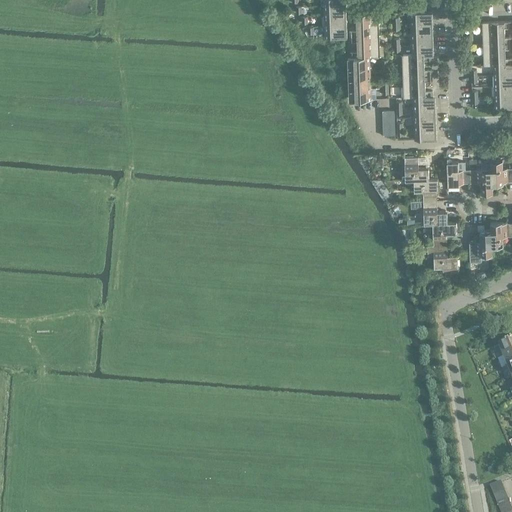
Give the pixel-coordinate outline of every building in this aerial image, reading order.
[(346,3),(326,4),(326,15),(347,14),(346,3)] [(433,11),(412,11),(413,22),(433,21),(433,11)] [(356,19),(357,24),(378,23),(377,12),(349,13),(349,19),(356,19)] [(347,14),(326,15),(327,25),(347,24),(347,14)] [(433,21),(413,22),(413,33),(433,32),(433,21)] [(511,21),(484,22),(484,33),(505,32),(505,27),(511,26),(511,21)] [(350,30),(350,35),(378,34),(378,23),(357,24),(357,29),(350,30)] [(347,24),(327,25),(327,36),(347,36),(347,24)] [(433,32),(413,33),(413,43),(434,42),(433,32)] [(505,32),(484,33),(484,43),(511,42),(511,36),(505,37),(505,32)] [(378,34),(350,35),(350,40),(357,40),(357,45),(378,45),(378,34)] [(434,42),(413,43),(414,54),(432,53),(432,54),(434,54),(434,42)] [(511,42),(484,43),(485,54),(506,53),(505,48),(511,47),(511,42)] [(350,51),(351,56),(351,57),(369,56),(379,56),(378,45),(357,45),(358,51),(353,51),(350,51)] [(404,54),(404,65),(425,64),(425,59),(432,59),(432,54),(432,53),(414,54),(404,54)] [(506,53),(485,54),(485,65),(495,64),(511,63),(511,58),(506,58),(506,53)] [(351,56),(348,56),(349,67),(369,67),(369,56),(351,57),(351,56)] [(511,63),(495,64),(496,75),(511,74),(511,63)] [(425,64),(404,65),(404,75),(432,74),(432,69),(425,69),(425,64)] [(369,67),(349,67),(349,78),(369,77),(369,67)] [(432,74),(404,75),(405,86),(426,85),(425,80),(433,80),(432,74)] [(511,74),(496,75),(496,86),(511,84),(511,74)] [(369,77),(349,78),(350,88),(370,88),(369,77)] [(511,84),(496,86),(497,96),(511,95),(511,84)] [(426,85),(405,86),(405,97),(415,97),(433,96),(433,95),(433,90),(426,91),(426,85)] [(370,88),(350,88),(350,99),(359,99),(370,98),(370,88)] [(433,96),(415,97),(416,107),(436,106),(435,95),(433,95),(433,96)] [(511,95),(497,96),(497,107),(511,106),(511,95)] [(436,106),(416,107),(416,118),(436,117),(436,106)] [(436,117),(416,118),(416,128),(437,128),(436,117)] [(437,128),(416,128),(417,139),(437,138),(437,128)] [(405,157),(406,179),(414,179),(415,179),(429,178),(429,167),(419,167),(418,156),(405,157)] [(503,159),(491,159),(491,168),(492,168),(492,181),(493,181),(493,191),(493,183),(504,182),(504,181),(511,180),(511,163),(509,163),(510,167),(503,167),(503,159)] [(470,182),(470,169),(459,169),(459,160),(447,161),(448,185),(460,184),(460,182),(470,182)] [(492,168),(470,169),(470,182),(481,182),(481,192),(493,191),(493,181),(492,181),(492,168)] [(415,179),(414,179),(415,190),(423,190),(424,200),(437,200),(437,189),(438,189),(438,177),(429,178),(415,179)] [(437,210),(437,200),(424,200),(411,201),(411,207),(424,207),(424,223),(427,223),(433,222),(448,221),(448,210),(437,210)] [(433,222),(434,244),(447,243),(447,233),(457,232),(456,221),(448,221),(433,222)] [(491,221),(491,230),(492,245),(503,244),(503,236),(511,235),(511,221),(502,222),(502,221),(491,221)] [(492,245),(491,230),(480,230),(480,240),(469,241),(470,261),(481,261),(481,257),(493,257),(492,245)] [(447,243),(434,244),(428,244),(428,255),(434,255),(434,266),(443,266),(443,271),(458,270),(458,254),(447,254),(447,243)] [(511,340),(498,346),(503,357),(511,352),(511,340)] [(511,352),(503,357),(507,367),(511,365),(511,352)] [(511,365),(507,367),(501,370),(506,380),(511,378),(511,377),(511,365)] [(500,482),(489,486),(492,492),(503,487),(500,482)] [(503,487),(492,492),(494,497),(505,492),(503,487)] [(505,492),(494,497),(496,502),(507,498),(505,492)] [(507,498),(496,502),(498,508),(509,503),(507,498)] [(509,503),(498,508),(500,511),(502,511),(511,508),(509,503)]
